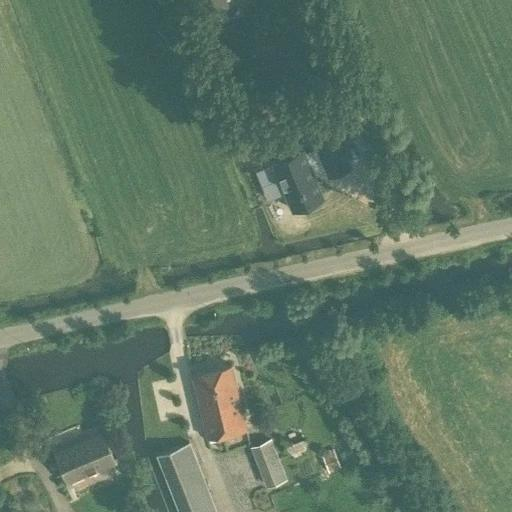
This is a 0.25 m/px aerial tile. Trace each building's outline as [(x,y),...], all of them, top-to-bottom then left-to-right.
[(302,170),(309,185),(329,176),(320,157),(327,154),(330,159),(346,152),(332,121),(317,127),(319,132),(313,135),(312,133),(279,147),(291,175),(302,170)] [(208,437),(246,428),(231,364),(192,374),(208,437)] [(68,482),(114,462),(101,433),(56,452),(68,482)] [(287,479),(271,438),(251,446),(266,487),(287,479)] [(180,511),(216,511),(189,441),(158,453),(180,511)]
